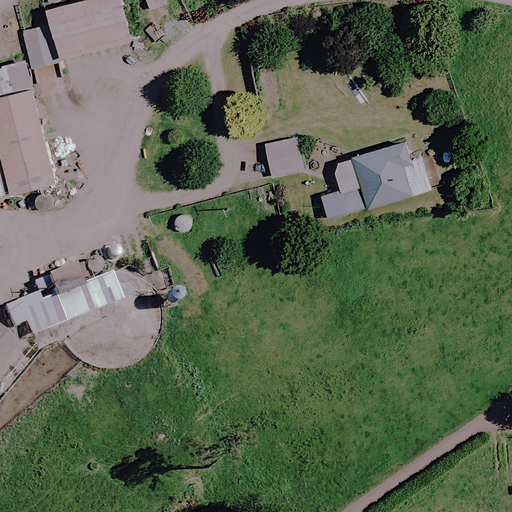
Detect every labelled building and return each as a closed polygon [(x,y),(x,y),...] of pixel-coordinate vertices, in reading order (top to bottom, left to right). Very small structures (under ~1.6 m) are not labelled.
[(133,42),(122,0),(85,0),(49,9),(62,60),(133,42)] [(53,54),(44,16),(21,21),(31,60),(53,54)] [(0,144),(12,195),(57,183),(27,61),(0,67),(0,144)] [(304,171),(297,138),(265,144),(272,177),(304,171)] [(414,158),(409,139),(351,155),(360,184),(322,195),(329,219),(439,188),(429,153),(414,158)] [(0,197),(12,195),(0,144),(0,197)] [(52,297),(45,279),(29,285),(33,294),(3,306),(12,328),(23,324),(28,338),(118,302),(107,275),(52,297)] [(0,364),(16,346),(0,332),(0,364)]
